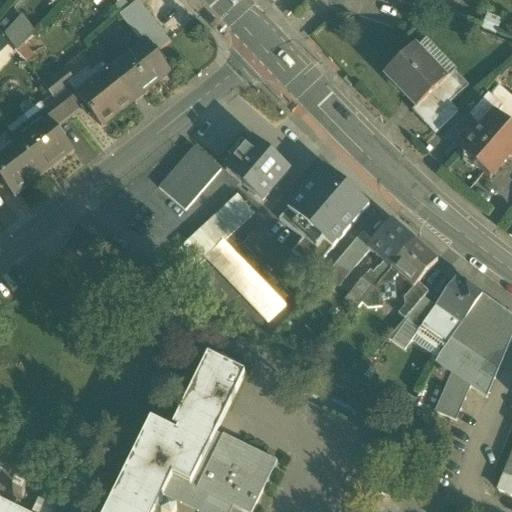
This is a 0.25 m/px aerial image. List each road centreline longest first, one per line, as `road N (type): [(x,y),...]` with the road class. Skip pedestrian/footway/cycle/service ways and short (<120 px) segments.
road 1 (secondary): [(265,47),(404,195),(511,284)]
road 2 (residential): [(0,263),(265,47)]
